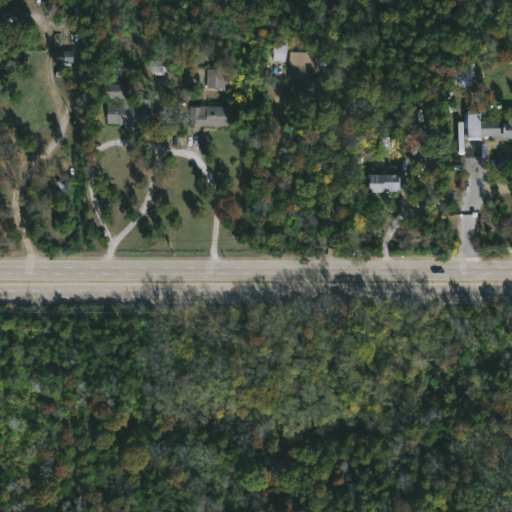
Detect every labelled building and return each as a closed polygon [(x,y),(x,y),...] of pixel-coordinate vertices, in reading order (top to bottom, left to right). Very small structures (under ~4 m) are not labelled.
[(285,39),(283,66),(269,65),(271,38),(285,39)] [(72,61),(71,51),(52,51),(52,62),(72,61)] [(312,80),(288,79),(289,52),(312,52),(312,80)] [(480,63),(479,94),(459,94),(459,62),(480,63)] [(222,89),(207,88),(208,66),(222,66),(222,89)] [(147,99),(146,125),(136,124),(136,129),(130,128),(130,125),(104,124),(104,104),(120,104),(120,99),(100,99),(101,84),(126,84),(125,99),(147,99)] [(199,126),(190,126),(190,106),(234,106),(234,126),(199,126)] [(511,139),(470,136),(470,124),(511,125),(511,139)] [(388,193),(371,193),(371,175),(403,175),(403,191),(388,190),(388,193)]
